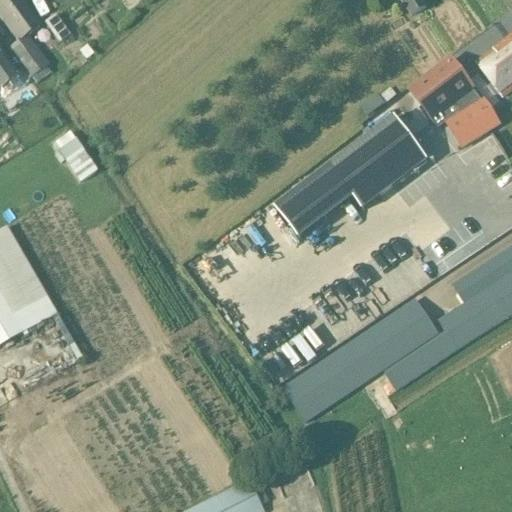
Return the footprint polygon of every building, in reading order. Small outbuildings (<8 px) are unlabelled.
[(49,68),(26,37),(38,29),(17,0),(3,0),(0,2),(0,20),(17,43),(6,52),(29,83),(31,81),(35,86),(49,75),(46,70),(49,68)] [(399,0),(402,4),(411,18),(426,9),(419,0),(399,0)] [(60,15),(47,23),(61,45),(74,37),(60,15)] [(511,38),(477,65),(503,99),(511,91),(511,38)] [(0,101),(8,96),(4,90),(18,79),(0,53),(0,101)] [(449,61),(409,93),(432,123),(438,131),(445,125),(461,151),(500,127),(483,100),(480,101),(449,61)] [(362,214),(427,164),(393,119),(328,169),(352,200),(362,214)] [(57,154),(54,156),(60,166),(63,163),(79,186),(97,174),(74,141),(73,142),(68,135),(52,147),(57,154)] [(328,169),(274,210),(298,242),(352,200),(328,169)] [(5,229),(0,232),(0,347),(55,317),(5,229)] [(511,248),(451,288),(463,306),(440,323),(447,334),(439,339),(428,320),(415,301),(281,391),(305,427),(384,376),(395,395),(511,319),(511,248)] [(261,490),(253,494),(247,483),(190,511),(261,511),(260,508),(267,504),(261,490)]
